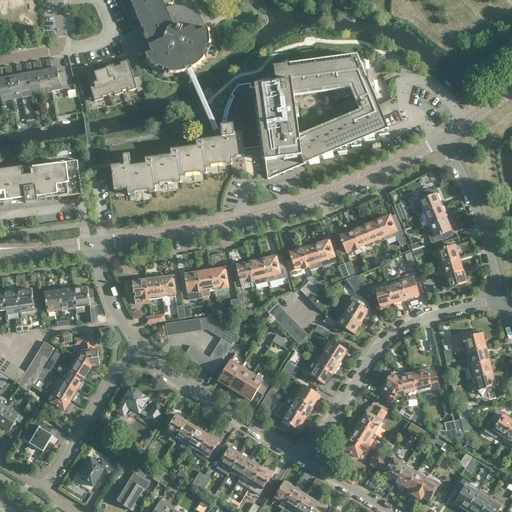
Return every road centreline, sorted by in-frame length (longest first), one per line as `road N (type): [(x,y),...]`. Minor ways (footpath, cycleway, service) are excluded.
road 1 (tertiary): [(96,242),(288,207),(444,138)]
road 2 (residential): [(305,458),(391,334),(417,317),(501,299)]
road 3 (residential): [(135,346),(305,458)]
road 4 (residential): [(501,299),(477,213),(444,138)]
road 5 (residential): [(42,489),(135,346)]
